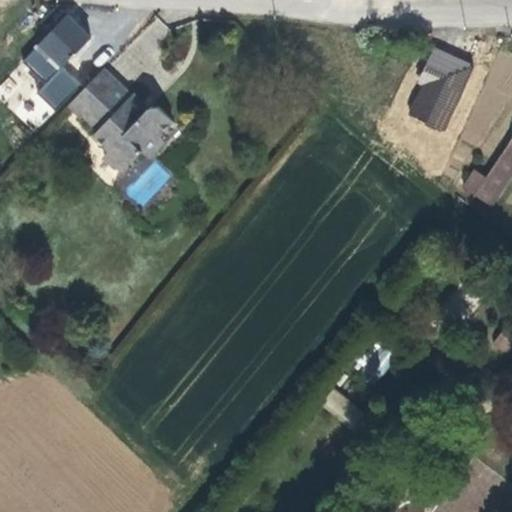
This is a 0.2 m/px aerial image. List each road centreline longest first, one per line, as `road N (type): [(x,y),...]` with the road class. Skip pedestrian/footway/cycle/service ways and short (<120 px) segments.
road 1 (track): [(277,5),(343,103),(511,241)]
road 2 (track): [(48,346),(211,495),(197,511)]
road 3 (residential): [(511,10),(277,5)]
